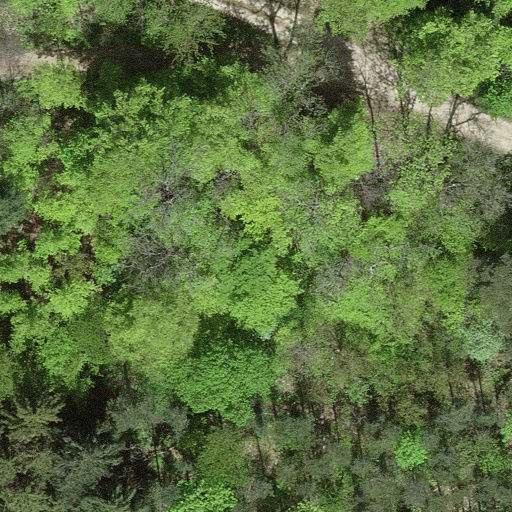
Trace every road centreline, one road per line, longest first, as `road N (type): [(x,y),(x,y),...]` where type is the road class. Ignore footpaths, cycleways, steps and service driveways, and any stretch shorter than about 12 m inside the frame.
road 1 (track): [(511,396),(149,393),(0,409)]
road 2 (track): [(511,115),(362,57)]
road 3 (track): [(362,57),(224,0)]
